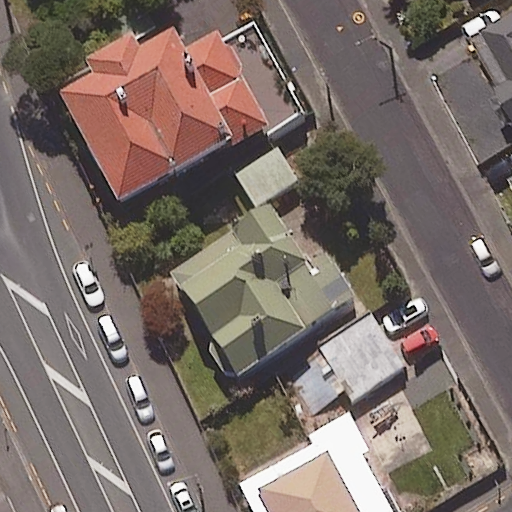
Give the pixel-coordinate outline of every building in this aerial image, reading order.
[(511,16),(472,40),(503,94),(495,98),(511,126),(511,125),(511,16)] [(95,86),(60,105),(118,213),(229,154),(231,157),(303,119),(254,28),(220,46),(217,41),(182,60),(174,45),(139,64),(132,50),(88,73),(95,86)] [(270,213),(169,277),(235,381),(354,305),(326,261),(307,273),(270,213)] [(405,371),(371,317),(317,350),(321,357),(289,377),(312,414),(345,394),(351,404),(405,371)] [(308,452),(237,489),(249,511),(391,511),(371,473),(378,469),(351,417),(303,442),(308,452)]
